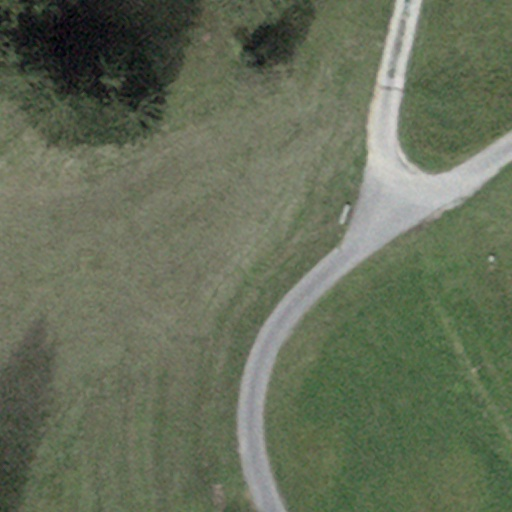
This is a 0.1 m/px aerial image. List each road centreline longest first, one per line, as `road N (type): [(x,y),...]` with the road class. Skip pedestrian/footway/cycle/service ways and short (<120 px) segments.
road 1 (track): [(511,143),(390,215),(273,329),(248,402),(254,477),(270,511)]
road 2 (track): [(407,0),(383,100),(390,215)]
